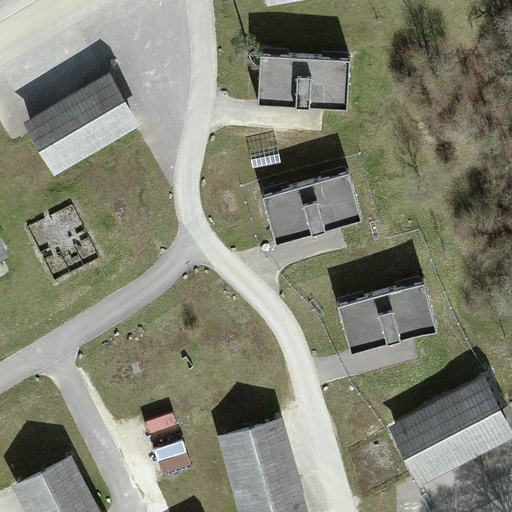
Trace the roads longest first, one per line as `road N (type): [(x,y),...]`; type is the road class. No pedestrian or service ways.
road 1 (track): [(347,511),(290,333),(212,248),(190,211),(187,188),(207,85),(200,0)]
road 2 (track): [(0,371),(118,315),(196,226)]
